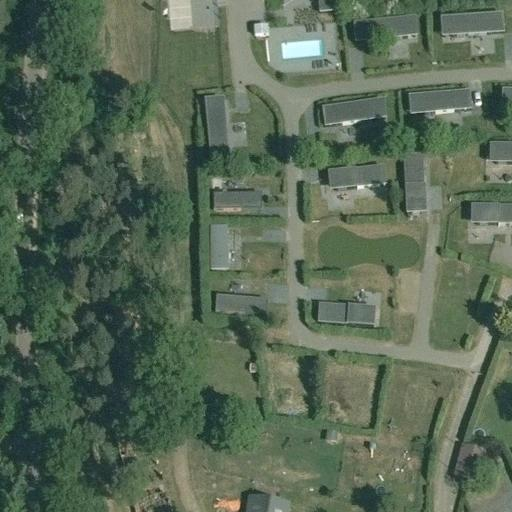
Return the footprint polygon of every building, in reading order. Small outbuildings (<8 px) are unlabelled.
[(449,24),(451,43),(503,38),(501,19),(449,24)] [(353,29),(355,49),(407,44),(405,25),(353,29)] [(192,87),(189,34),(173,35),(176,88),(192,87)] [(416,97),(418,116),(470,111),(469,92),(416,97)] [(324,128),(376,121),(374,102),(322,108),(324,128)] [(223,110),(204,112),(209,165),(228,163),(223,110)] [(511,143),(495,144),(494,165),(511,165),(511,143)] [(403,206),(425,205),(423,155),(401,156),(403,206)] [(332,171),(335,192),(384,186),(381,165),(332,171)] [(240,197),(240,195),(215,196),(216,212),(256,211),(256,196),(240,197)] [(511,204),(476,205),(476,227),(511,226),(511,204)] [(209,228),(209,272),(227,272),(226,228),(209,228)] [(246,302),(246,300),(216,298),(214,314),(261,317),(262,303),(246,302)] [(320,303),(318,325),(368,328),(370,307),(320,303)] [(134,511),(173,511),(150,424),(114,433),(134,511)] [(459,463),(474,469),(481,450),(466,445),(459,463)] [(390,481),(390,499),(427,500),(428,481),(390,481)] [(376,511),(393,511),(393,490),(377,490),(376,511)] [(288,511),(290,506),(248,498),(245,511),(288,511)]
